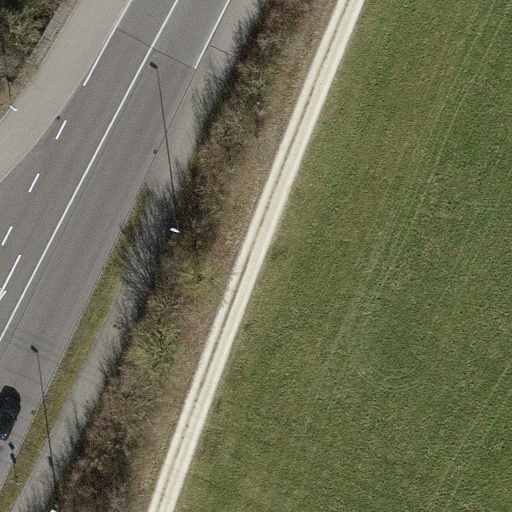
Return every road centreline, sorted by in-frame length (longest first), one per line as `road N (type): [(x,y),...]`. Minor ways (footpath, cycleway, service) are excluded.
road 1 (track): [(353,0),(160,511)]
road 2 (secondary): [(0,363),(100,150)]
road 3 (secondary): [(100,150),(179,0)]
road 4 (motorway): [(100,150),(13,206),(0,228)]
